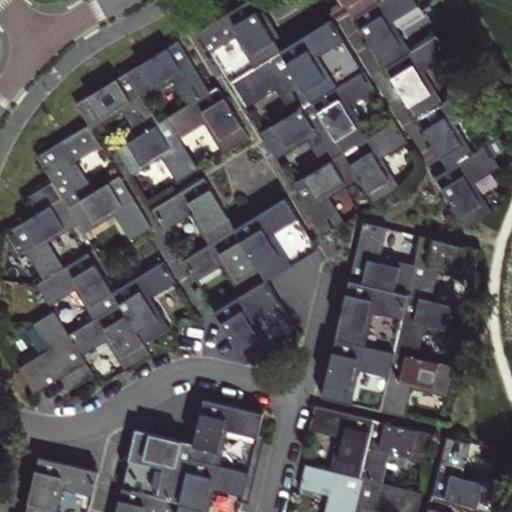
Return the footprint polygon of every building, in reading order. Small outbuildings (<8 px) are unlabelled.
[(254,0),(204,32),(234,82),(286,50),(263,13),(255,0),(254,0)] [(348,0),(359,17),(386,0),(348,0)] [(396,22),(423,5),(420,0),(386,0),(359,17),(391,68),(415,53),(396,22)] [(337,19),(286,50),(318,101),(369,70),(337,19)] [(428,72),(454,55),(442,36),(415,53),(391,68),(422,119),(447,103),(428,72)] [(183,82),(196,104),(215,92),(184,40),(134,71),(152,101),(183,82)] [(283,88),(298,114),(318,101),(286,50),(234,82),(250,108),(283,88)] [(381,89),(369,70),(318,101),(350,152),(374,138),(355,106),(381,89)] [(131,114),(144,136),(166,123),(152,101),(134,71),(81,104),(94,125),(99,134),(131,114)] [(224,87),(215,92),(196,104),(173,118),(185,138),(211,121),(230,153),(255,138),(224,87)] [(422,119),(454,170),(478,155),(459,122),(485,106),(473,87),(447,103),(422,119)] [(314,140),(330,164),(350,152),(318,101),(298,114),(266,134),(282,160),(314,140)] [(166,123),(144,136),(121,150),(137,176),(169,157),(184,181),(204,169),(185,138),(173,118),(166,123)] [(387,159),(414,142),(400,121),(374,138),(350,152),(366,179),(382,204),(406,189),(387,159)] [(79,160),(105,144),(99,134),(94,125),(42,157),(58,182),(68,199),(74,208),(99,192),(79,160)] [(506,164),(494,145),(478,155),(454,170),(440,179),(471,230),(500,213),(481,181),(506,164)] [(350,152),(330,164),(297,184),(329,237),(350,224),(335,199),(366,179),(350,152)] [(84,224),(90,234),(122,214),(137,240),(156,228),(125,176),(99,192),(74,208),(84,224)] [(214,245),(241,229),(210,179),(158,211),(169,230),(195,214),(214,245)] [(58,182),(34,198),(43,214),(68,199),(58,182)] [(241,229),(272,280),(323,249),(291,198),(241,229)] [(74,208),(68,199),(43,214),(18,230),(49,281),(69,269),(53,244),(84,224),(74,208)] [(368,222),(354,281),(413,295),(420,265),(385,255),(392,227),(368,222)] [(246,297),(272,280),(241,229),(214,245),(189,261),(201,281),(227,265),(246,297)] [(443,270),(479,279),(486,248),(427,235),(420,265),(413,295),(436,300),(443,270)] [(118,293),(94,254),(69,269),(49,281),(42,286),(54,306),(79,290),(100,321),(125,305),(118,293)] [(155,299),(180,282),(168,262),(118,293),(125,305),(150,345),(174,331),(155,299)] [(246,297),(220,312),(252,365),(304,332),(272,280),(246,297)] [(400,353),(413,295),(354,281),(341,339),(400,353)] [(436,300),(413,295),(400,353),(422,358),(429,331),(465,339),(472,309),(436,300)] [(150,345),(125,305),(100,321),(74,337),(86,357),(111,342),(130,373),(157,356),(150,345)] [(99,377),(86,357),(74,337),(59,313),(39,326),(54,351),(24,371),(39,396),(71,377),(78,390),(99,377)] [(386,411),(400,353),(341,339),(327,398),(386,411)] [(422,358),(400,353),(386,411),(408,417),(415,389),(451,398),(459,367),(422,358)] [(196,459),(255,472),(266,428),(269,414),(210,400),(199,444),(196,459)] [(345,435),(336,472),(366,478),(380,421),(320,407),(315,427),(345,435)] [(380,421),(366,478),(371,480),(388,484),(394,455),(430,463),(437,434),(380,421)] [(142,431),(128,489),(185,503),(196,459),(199,444),(142,431)] [(438,496),(497,510),(504,481),(467,471),(474,443),(452,438),(438,496)] [(45,459),(31,511),(94,511),(104,472),(45,459)] [(196,459),(185,503),(182,511),(245,511),(248,500),(255,472),(196,459)] [(335,496),(330,511),(363,511),(371,480),(366,478),(336,472),(310,466),(305,488),(335,496)] [(371,480),(363,511),(423,511),(428,493),(388,484),(371,480)] [(182,511),(185,503),(128,489),(122,511),(182,511)] [(496,511),(497,510),(438,496),(434,511),(496,511)]
